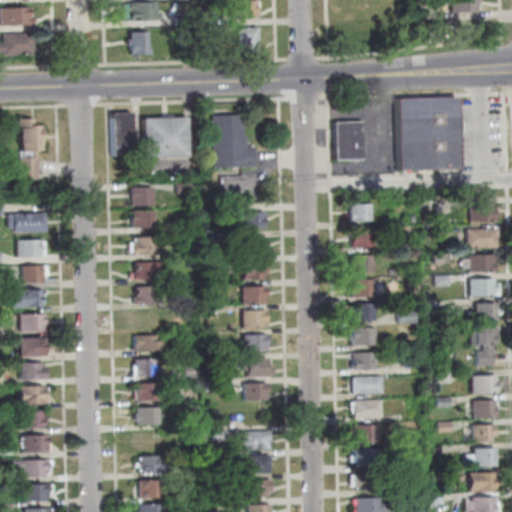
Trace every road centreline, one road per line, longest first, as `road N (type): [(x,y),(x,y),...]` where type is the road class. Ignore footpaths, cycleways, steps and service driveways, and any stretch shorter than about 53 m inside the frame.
road 1 (secondary): [(511,70),(0,88)]
road 2 (residential): [(92,511),(76,0)]
road 3 (residential): [(310,511),(296,0)]
